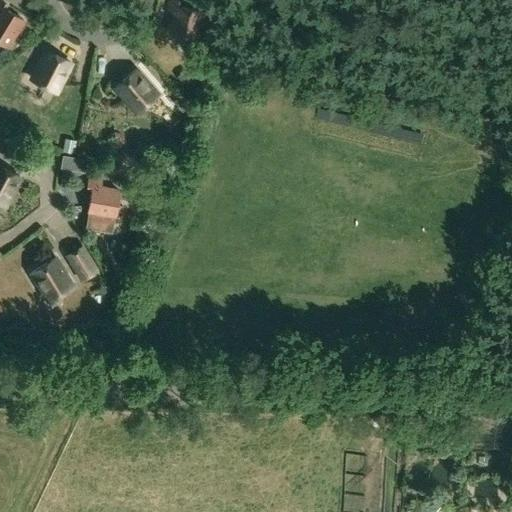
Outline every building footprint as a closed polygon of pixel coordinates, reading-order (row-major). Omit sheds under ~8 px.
[(0,0),(0,42),(7,46),(23,20),(4,8),(6,4),(0,0)] [(171,0),(170,0),(168,12),(174,13),(170,32),(196,38),(201,11),(179,7),(180,2),(171,0)] [(55,91),(70,62),(47,50),(32,79),(55,91)] [(135,70),(115,87),(136,111),(156,94),(135,70)] [(157,107),(142,114),(147,124),(162,116),(157,107)] [(0,202),(4,205),(19,177),(0,166),(0,202)] [(100,181),(88,179),(86,189),(92,189),(88,212),(115,216),(119,190),(99,187),(100,181)] [(54,258),(31,272),(48,299),(70,286),(54,258)]
